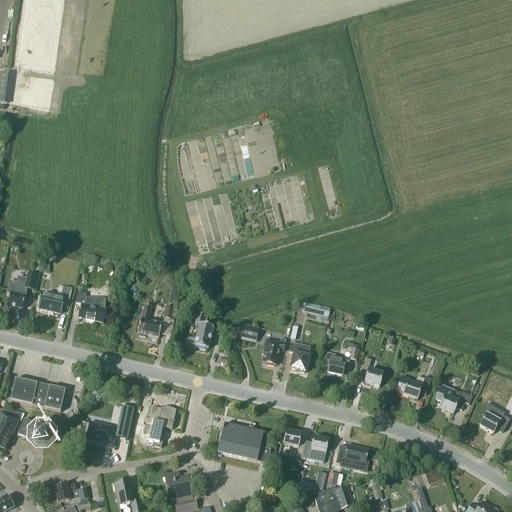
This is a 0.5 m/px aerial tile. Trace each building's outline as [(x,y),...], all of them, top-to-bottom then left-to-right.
[(11,75),(0,73),(0,103),(7,105),(11,75)] [(283,178),(268,182),(280,230),(310,222),(305,203),(289,207),(286,194),(278,196),(276,188),(285,186),(283,178)] [(201,224),(207,243),(214,240),(217,249),(226,246),(223,238),(232,235),(230,230),(237,228),(234,221),(220,226),(218,219),(204,224),(204,223),(201,224)] [(9,295),(6,307),(22,311),(25,298),(23,297),(25,289),(33,291),(36,277),(27,275),(26,280),(18,278),(16,284),(9,283),(7,294),(9,295)] [(63,288),(62,289),(60,299),(56,298),(42,295),(38,310),(60,315),(62,304),(68,305),(72,290),(63,288)] [(180,291),(172,289),(170,297),(178,298),(180,291)] [(106,311),(104,310),(105,299),(85,299),(85,296),(85,294),(77,293),(75,304),(81,306),(78,319),(103,325),(106,311)] [(329,310),(305,304),(303,313),(327,319),(329,310)] [(158,340),(161,326),(148,323),(152,308),(145,307),(141,320),(137,335),(139,335),(139,337),(145,339),(145,337),(158,340)] [(166,307),(163,319),(170,321),(173,308),(166,307)] [(199,326),(196,340),(188,338),(185,339),(184,345),(185,347),(195,349),(195,347),(199,348),(199,350),(205,351),(205,350),(207,350),(212,328),(204,326),(206,317),(197,315),(195,325),(199,326)] [(257,337),(259,329),(243,326),(240,337),(240,341),(247,342),(249,335),(257,337)] [(389,338),(387,345),(393,347),(395,340),(389,338)] [(283,353),(286,341),(280,340),(279,344),(265,341),(262,356),(264,356),(262,364),(267,365),(267,366),(274,368),(274,366),(275,366),(278,352),(283,353)] [(310,349),(302,347),(290,345),(288,354),(294,355),(290,370),(304,373),(310,349)] [(351,349),(351,353),(349,360),(356,362),(358,351),(351,349)] [(418,350),(416,356),(422,358),(424,352),(418,350)] [(346,376),(349,362),(343,361),(344,359),(328,355),(325,367),(329,368),(327,375),(342,378),(342,375),(346,376)] [(379,388),(382,375),(368,371),(371,361),(364,359),(360,376),(366,378),(364,384),(379,388)] [(417,400),(419,394),(425,397),(431,380),(425,378),(424,380),(417,378),(414,385),(407,383),(408,380),(401,378),(398,388),(404,391),(403,395),(417,400)] [(65,392),(14,380),(9,402),(60,413),(65,392)] [(472,398),(468,396),(461,393),(460,395),(441,387),(435,401),(441,404),(439,409),(453,415),(455,410),(461,412),(464,405),(468,407),(472,398)] [(116,421),(119,400),(100,397),(96,418),(116,421)] [(162,404),(150,402),(150,401),(148,401),(147,408),(149,409),(145,426),(152,428),(153,423),(158,424),(162,404)] [(175,407),(162,404),(158,424),(163,425),(162,428),(172,430),(177,407),(175,407)] [(134,410),(122,407),(115,438),(127,441),(134,410)] [(0,455),(3,457),(18,421),(0,413),(0,455)] [(511,416),(510,421),(502,417),(499,422),(486,416),(479,428),(492,435),(495,430),(507,436),(511,426),(511,416)] [(55,446),(55,435),(48,427),(36,425),(35,426),(24,421),(17,437),(27,441),(27,445),(35,453),(46,454),(55,446)] [(152,428),(149,441),(152,442),(152,445),(162,447),(164,436),(161,435),(162,428),(163,425),(158,424),(153,423),(152,428)] [(84,442),(104,446),(108,428),(88,424),(84,442)] [(134,425),(130,445),(136,446),(140,426),(134,425)] [(270,451),(260,448),(263,434),(239,428),(224,425),(217,454),(256,463),(267,465),(270,451)] [(296,458),(303,460),(307,443),(299,441),(301,435),(287,432),(284,445),(298,448),(296,458)] [(312,444),(307,443),(303,460),(323,464),(328,441),(314,438),(312,444)] [(365,465),(368,451),(347,446),(345,453),(338,451),(335,465),(349,468),(351,461),(356,463),(355,468),(363,470),(364,464),(365,465)] [(429,488),(444,484),(443,480),(432,472),(424,474),(429,488)] [(176,511),(189,511),(197,510),(195,500),(193,501),(188,478),(179,480),(178,474),(164,477),(168,496),(175,494),(177,505),(175,505),(176,511)] [(380,493),(376,481),(371,483),(375,494),(380,493)] [(131,504),(132,511),(141,511),(139,501),(133,502),(129,482),(114,485),(119,506),(131,504)] [(315,483),(313,493),(322,491),(324,485),(315,483)] [(85,490),(75,492),(74,485),(67,486),(67,485),(54,488),(58,504),(80,500),(80,502),(87,500),(85,490)] [(338,511),(353,507),(347,488),(335,492),(335,490),(314,496),(318,511),(338,511)] [(430,511),(429,508),(427,509),(421,489),(415,490),(419,501),(421,511),(430,511)] [(0,511),(7,511),(13,509),(7,496),(0,499),(0,511)] [(87,500),(80,502),(80,504),(77,505),(78,511),(82,511),(90,510),(89,503),(88,502),(88,503),(88,500),(87,500)] [(421,511),(419,501),(405,506),(406,510),(399,511),(421,511)] [(479,508),(473,504),(467,511),(498,511),(497,511),(496,510),(494,509),(492,510),(482,503),(479,508)]
